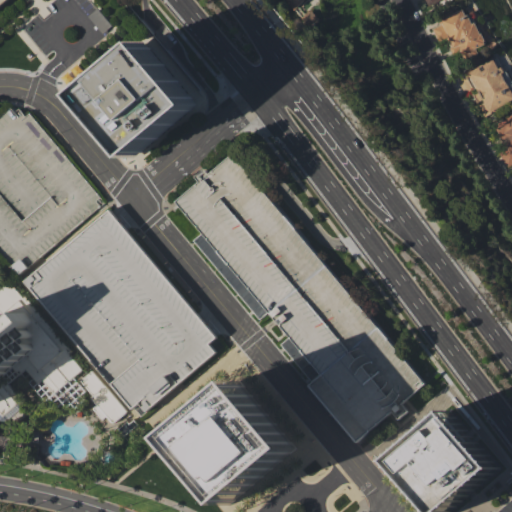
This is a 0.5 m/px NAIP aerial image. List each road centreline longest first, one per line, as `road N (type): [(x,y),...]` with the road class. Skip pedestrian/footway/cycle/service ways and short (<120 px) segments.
road 1 (residential): [(390,511),(48,104),(0,88)]
road 2 (primary): [(178,0),(511,430)]
road 3 (residential): [(404,0),(511,192)]
road 4 (residential): [(137,207),(293,69)]
road 5 (primary): [(511,354),(400,212)]
road 6 (primary): [(400,212),(293,69)]
